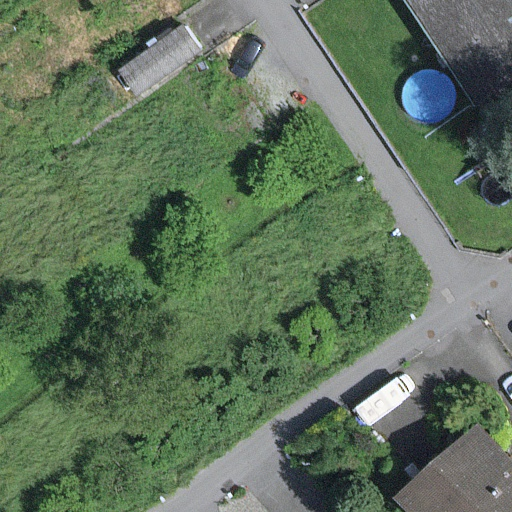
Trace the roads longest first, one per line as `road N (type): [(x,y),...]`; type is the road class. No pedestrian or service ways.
road 1 (residential): [(470,292),(159,511)]
road 2 (residential): [(272,0),(470,292)]
